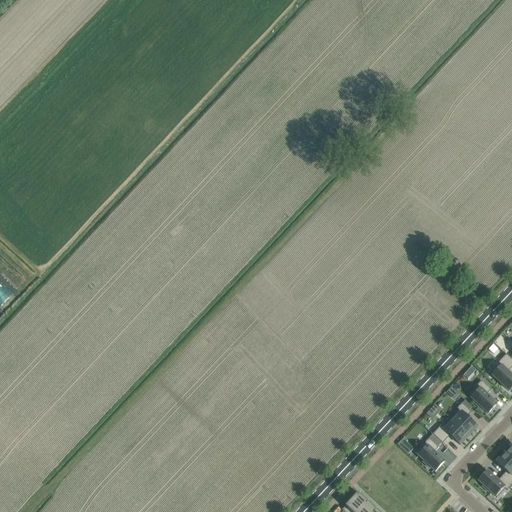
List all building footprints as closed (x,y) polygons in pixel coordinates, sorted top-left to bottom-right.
[(0,281),(0,303),(11,292),(0,281)] [(511,359),(506,354),(489,373),(509,391),(511,390),(511,391),(511,390),(511,376),(508,372),(511,368),(511,359)] [(481,381),(468,395),(477,404),(475,405),(482,411),(483,409),(488,414),(497,405),(487,395),(491,390),(481,381)] [(465,401),(462,404),(470,411),(472,408),(465,401)] [(457,410),(449,418),(469,436),(477,427),(467,418),(472,413),(462,404),(457,409),(457,410)] [(441,426),(433,435),(442,444),(450,436),(460,446),(469,436),(449,418),(441,427),(441,426)] [(405,438),(398,445),(401,448),(408,441),(405,438)] [(429,439),(415,453),(424,461),(423,462),(429,468),(430,467),(435,472),(444,462),(434,453),(439,448),(429,439)] [(511,459),(505,453),(496,462),(507,472),(502,477),(511,485),(511,459)] [(404,476),(421,491),(432,480),(415,464),(404,476)] [(381,471),(373,479),(380,486),(388,477),(381,471)] [(488,472),(479,481),(484,486),(483,487),(489,493),(490,492),(497,498),(505,490),(507,491),(511,485),(502,477),(498,481),(488,472)] [(356,511),(366,502),(358,494),(345,507),(342,510),(343,511),(356,511)] [(372,511),(375,509),(366,502),(356,511),(372,511)]
